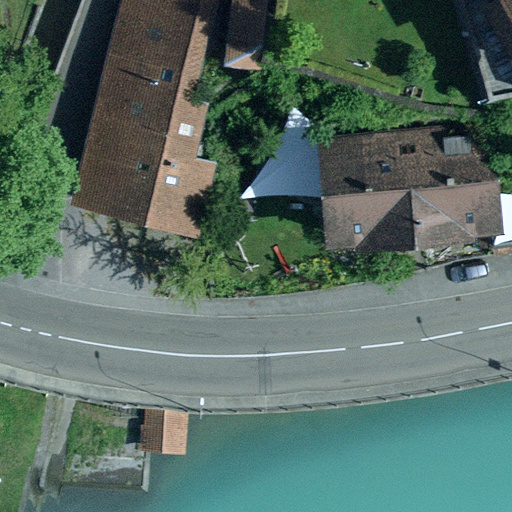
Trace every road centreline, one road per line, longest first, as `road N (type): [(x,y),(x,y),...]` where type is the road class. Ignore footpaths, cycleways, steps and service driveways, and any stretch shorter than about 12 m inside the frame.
road 1 (primary): [(0,321),(134,350),(235,353),(338,349),(511,321)]
road 2 (residential): [(100,0),(0,315)]
